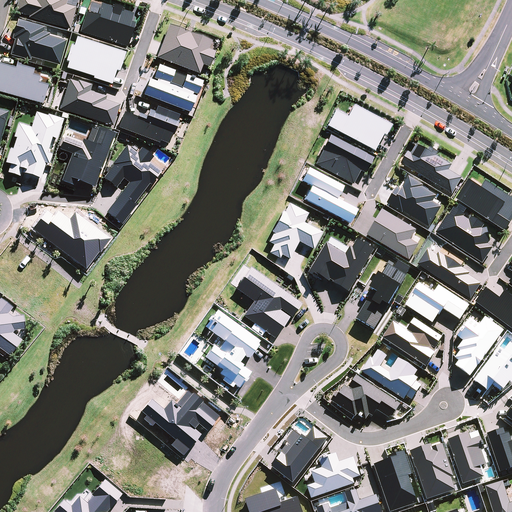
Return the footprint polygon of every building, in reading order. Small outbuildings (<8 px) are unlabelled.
[(29,16),(29,18),(70,30),(76,8),(66,5),(67,0),(18,0),(15,12),(29,16)] [(86,13),(80,32),(127,47),(135,24),(131,22),(134,14),(122,11),(122,8),(114,6),(114,8),(101,4),(98,16),(86,13)] [(12,39),(15,40),(11,55),(30,61),(31,58),(59,66),(66,41),(49,36),(49,34),(43,32),(45,28),(18,20),(12,39)] [(212,41),(169,25),(156,57),(199,74),(203,65),(209,68),(215,52),(209,49),(212,41)] [(69,63),(66,68),(96,77),(95,79),(112,85),(116,71),(120,72),(125,53),(77,38),(74,46),(71,45),(66,61),(69,63)] [(0,64),(0,92),(43,104),(49,85),(39,83),(40,77),(33,75),(34,70),(17,65),(15,69),(0,64)] [(69,80),(60,109),(113,126),(120,105),(105,101),(107,97),(90,92),(92,85),(78,81),(77,83),(69,80)] [(334,111),(326,126),(373,151),(382,135),(384,136),(390,126),(352,106),(346,117),(334,111)] [(0,141),(8,109),(0,107),(0,141)] [(124,112),(118,127),(159,143),(160,141),(168,144),(172,135),(173,136),(179,121),(177,120),(179,116),(157,107),(155,112),(149,110),(147,117),(139,114),(138,118),(124,112)] [(5,163),(11,165),(8,173),(20,177),(22,169),(23,169),(22,173),(41,179),(46,163),(49,164),(52,155),(47,153),(52,138),(57,140),(64,119),(48,114),(48,116),(36,112),(31,127),(18,123),(14,137),(16,138),(13,149),(10,148),(5,163)] [(60,150),(72,154),(62,181),(75,186),(77,181),(95,188),(115,133),(94,126),(93,129),(92,128),(87,141),(83,139),(82,142),(65,136),(60,150)] [(321,152),(315,165),(351,184),(359,170),(364,173),(371,158),(328,136),(320,151),(321,152)] [(149,184),(151,185),(161,172),(150,163),(153,157),(141,148),(137,154),(127,145),(112,165),(113,166),(104,178),(116,188),(123,179),(129,183),(106,212),(122,225),(136,206),(134,204),(149,184)] [(406,152),(399,164),(452,195),(461,179),(448,171),(452,166),(435,156),(438,153),(429,148),(427,151),(416,146),(411,155),(406,152)] [(395,188),(387,204),(402,213),(403,212),(428,228),(441,208),(432,203),(436,196),(421,188),(423,186),(408,178),(400,191),(395,188)] [(468,181),(455,200),(504,232),(511,220),(511,213),(511,214),(511,212),(511,199),(485,182),(480,189),(468,181)] [(308,214),(288,203),(284,212),(282,211),(270,232),(272,233),(268,242),(273,245),(269,253),(279,259),(281,255),(289,260),(298,242),(312,250),(322,232),(303,223),(308,214)] [(447,214),(435,233),(482,264),(493,248),(487,245),(489,242),(486,228),(481,230),(484,225),(470,217),(468,221),(463,217),(464,215),(453,208),(449,215),(447,214)] [(367,236),(409,261),(418,245),(410,241),(416,231),(382,211),(367,236)] [(345,255),(326,244),(309,273),(322,281),(323,279),(329,282),(330,280),(333,282),(332,283),(349,292),(374,250),(357,240),(352,248),(350,247),(345,255)] [(427,250),(418,265),(470,300),(481,284),(468,276),(470,273),(461,268),(462,267),(445,256),(444,257),(438,253),(436,255),(427,250)] [(405,278),(409,269),(398,262),(393,270),(387,267),(381,277),(377,275),(368,290),(372,292),(356,319),(373,330),(406,278),(405,278)] [(300,304),(249,268),(234,289),(253,302),(242,316),(274,338),(288,318),(278,310),(279,309),(291,317),(300,304)] [(419,284),(404,306),(432,324),(437,315),(439,316),(443,310),(459,321),(469,306),(438,286),(433,293),(419,284)] [(485,289),(474,302),(511,330),(511,298),(504,292),(499,299),(485,289)] [(0,348),(10,356),(22,340),(13,333),(15,331),(25,329),(23,315),(13,317),(8,314),(13,308),(1,298),(0,299),(0,348)] [(259,342),(216,310),(204,327),(223,342),(218,349),(213,345),(204,357),(221,370),(218,374),(223,377),(221,380),(231,387),(233,384),(238,388),(250,372),(237,363),(242,356),(246,359),(259,342)] [(469,377),(503,331),(484,318),(478,325),(470,319),(456,337),(462,342),(456,349),(459,352),(453,359),(458,361),(454,367),(469,377)] [(500,348),(473,381),(488,392),(492,386),(500,391),(502,389),(504,390),(510,382),(511,383),(511,381),(511,344),(510,343),(505,352),(500,348)] [(369,360),(360,374),(403,402),(405,398),(411,402),(421,387),(415,384),(417,380),(413,378),(417,372),(398,359),(388,374),(379,369),(386,358),(377,352),(371,361),(369,360)] [(400,405),(356,376),(347,389),(343,386),(338,394),(336,393),(330,402),(355,417),(357,415),(366,419),(368,414),(372,417),(376,411),(388,419),(390,417),(392,418),(400,405)] [(486,435),(499,473),(511,468),(511,441),(511,442),(509,433),(506,434),(504,429),(486,435)] [(468,433),(447,440),(462,484),(483,477),(479,467),(485,465),(480,451),(484,450),(480,437),(470,441),(468,433)] [(431,445),(409,452),(425,500),(455,491),(450,478),(453,477),(442,445),(432,448),(431,445)] [(389,459),(374,465),(391,511),(417,503),(407,476),(411,474),(405,458),(391,463),(389,459)] [(105,511),(106,511),(121,494),(103,479),(91,495),(93,497),(87,503),(78,496),(70,506),(63,500),(53,511),(54,511),(105,511)] [(511,511),(511,502),(509,504),(502,481),(484,486),(492,511),(511,511)] [(316,509),(317,511),(381,511),(376,495),(360,501),(356,490),(345,494),(348,502),(347,502),(349,511),(345,511),(331,511),(330,508),(329,508),(328,505),(316,509)]
